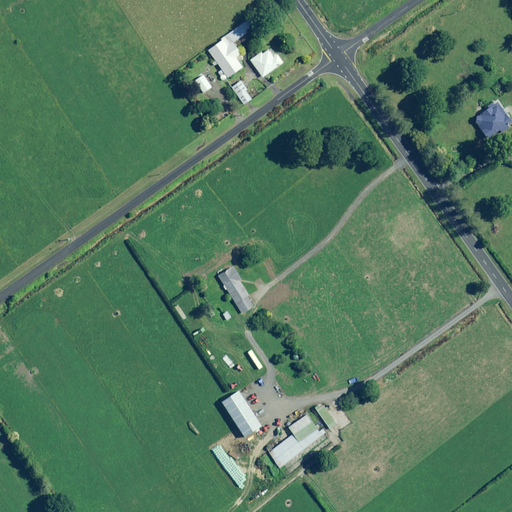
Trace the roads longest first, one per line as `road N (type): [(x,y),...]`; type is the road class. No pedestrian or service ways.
road 1 (unclassified): [(0,297),(338,56)]
road 2 (unclassified): [(511,299),(338,56)]
